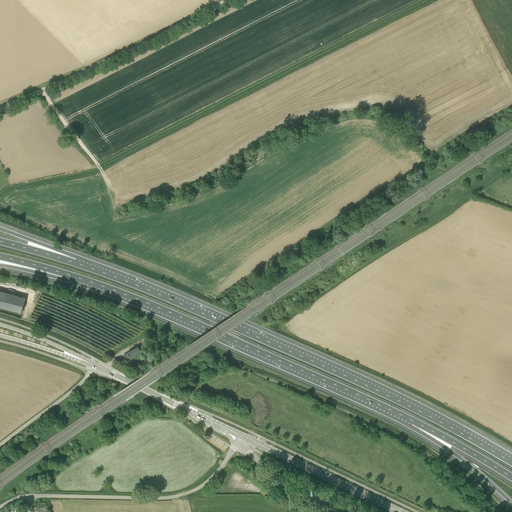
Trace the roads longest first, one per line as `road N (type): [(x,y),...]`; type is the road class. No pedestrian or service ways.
road 1 (motorway): [(511,462),(312,360),(75,262)]
road 2 (motorway): [(74,277),(412,421)]
road 3 (unclassified): [(0,507),(29,495),(180,495),(210,479),(240,436)]
road 4 (unclassified): [(0,110),(230,0)]
road 5 (secondary): [(398,511),(240,436)]
road 6 (secondary): [(240,436),(93,365)]
road 7 (motorway): [(412,421),(511,503)]
road 8 (unclassified): [(0,444),(93,365)]
